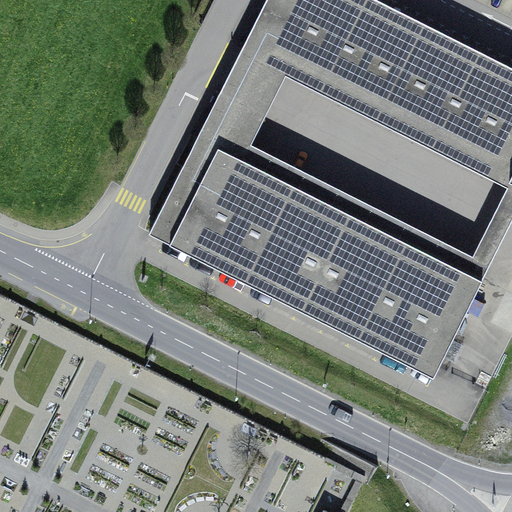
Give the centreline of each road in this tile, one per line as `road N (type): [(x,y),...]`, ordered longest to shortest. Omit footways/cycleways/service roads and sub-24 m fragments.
road 1 (unknown): [(511,275),(469,370),(459,385),(444,387),(119,231)]
road 2 (tertiary): [(0,249),(436,469)]
road 3 (unknown): [(203,69),(511,220)]
road 4 (unknown): [(307,0),(482,87)]
